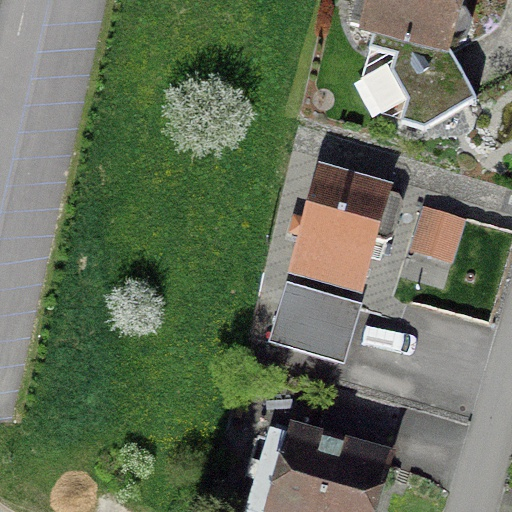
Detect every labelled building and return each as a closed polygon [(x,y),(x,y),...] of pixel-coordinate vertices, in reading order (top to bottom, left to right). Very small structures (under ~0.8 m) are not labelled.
[(353,0),(346,27),(370,35),(364,53),(391,61),(387,76),(402,105),(396,126),(420,134),(471,105),(443,53),(444,49),(450,51),(461,45),(466,26),(460,15),(454,13),(457,0),(353,0)] [(396,209),(393,203),(314,180),(301,225),(290,222),(285,237),(297,240),(288,275),(355,294),(370,242),(381,245),(387,242),(396,209)] [(412,255),(454,265),(465,220),(423,210),(412,255)] [(346,368),(361,309),(286,291),(271,349),(346,368)] [(367,511),(392,428),(321,407),(310,445),(266,435),(243,511),(367,511)]
